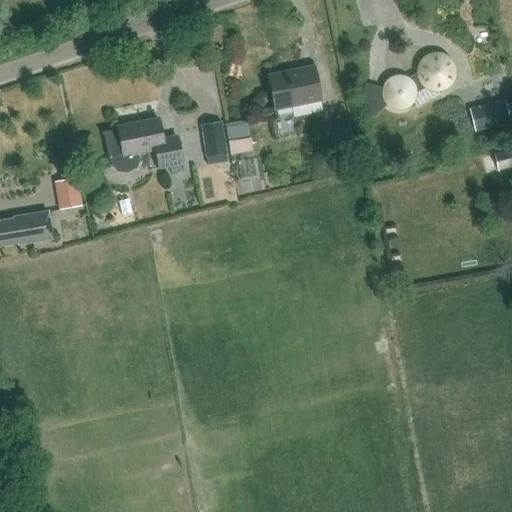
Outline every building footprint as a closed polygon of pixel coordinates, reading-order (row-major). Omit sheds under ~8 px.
[(415,95),(415,93),(427,87),(430,88),(432,89),(434,90),(437,90),(439,90),(441,89),(443,89),(445,87),(447,86),(449,85),(450,83),(452,81),(453,79),(453,77),(453,74),(453,72),(453,70),(452,68),(451,65),(450,64),(449,62),(447,60),(445,59),(443,58),(441,57),(439,57),(436,57),(434,57),(432,58),(430,58),(428,60),(426,61),(424,63),(423,65),(422,67),(421,69),(421,71),(421,73),(408,80),(405,78),(403,78),(401,77),(399,77),(396,77),(394,78),(392,79),(390,80),(388,81),(386,83),(385,85),(384,87),(383,89),(383,91),(382,93),(383,96),(383,98),(384,100),(385,102),(386,104),(388,106),(389,107),(391,108),(393,109),(396,110),(398,110),(400,110),(403,110),(405,109),(407,108),(409,107),(411,106),(412,104),(413,102),(414,100),(415,98),(415,95)] [(313,67),(267,76),(275,111),(320,102),(313,67)] [(505,103),(483,109),(489,128),(510,123),(506,106),(505,103)] [(159,119),(117,128),(118,131),(102,134),(102,135),(104,135),(109,161),(112,167),(118,174),(128,175),(137,170),(140,162),(140,154),(156,150),(160,169),(184,164),(180,145),(165,148),(159,119)] [(221,120),(199,123),(205,156),(226,152),(221,120)] [(350,129),(336,132),(340,156),(354,153),(350,129)] [(511,148),(493,153),(494,155),(497,169),(497,171),(511,167),(511,148)] [(59,210),(82,206),(77,178),(54,181),(59,210)] [(52,239),(48,212),(13,218),(14,220),(0,221),(0,246),(18,243),(18,245),(52,239)]
